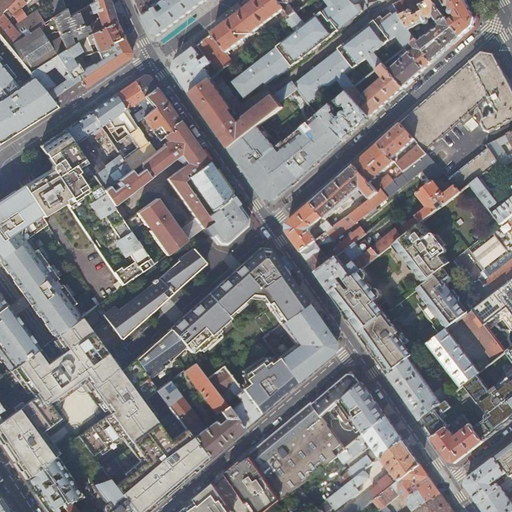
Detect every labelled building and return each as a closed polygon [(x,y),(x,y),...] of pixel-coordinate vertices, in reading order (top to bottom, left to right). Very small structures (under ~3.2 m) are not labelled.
[(0,38),(8,48),(45,22),(36,10),(12,27),(8,22),(28,3),(25,0),(14,0),(0,14),(0,38)] [(0,0),(0,14),(14,0),(0,0)] [(67,17),(64,10),(48,20),(45,22),(8,48),(29,73),(56,56),(76,43),(75,41),(116,23),(107,0),(92,0),(93,0),(94,2),(83,8),(77,12),(67,17)] [(51,0),(54,11),(45,15),(48,20),(64,10),(61,0),(51,0)] [(136,0),(143,16),(152,35),(159,36),(200,6),(207,0),(136,0)] [(291,15),(279,0),(256,0),(213,33),(229,54),(231,53),(229,50),(241,42),(243,44),(245,41),(244,40),(255,31),(256,33),(258,31),(257,29),(263,25),(264,27),(267,25),(266,23),(281,11),(287,19),(291,15)] [(326,0),(330,4),(306,23),(297,11),(291,15),(287,19),(297,31),(282,42),(231,81),(245,98),(265,83),(267,85),(333,34),(362,11),(356,5),(351,0),(326,0)] [(279,0),(291,15),(297,11),(301,8),(299,5),(294,9),(290,3),(294,0),(279,0)] [(403,0),(399,0),(393,3),(410,29),(423,22),(425,24),(427,24),(428,24),(429,23),(430,22),(430,19),(434,17),(436,20),(435,21),(437,24),(439,23),(439,26),(419,43),(432,62),(461,37),(448,20),(440,9),(433,0),(430,0),(420,5),(421,6),(423,8),(424,10),(415,15),(413,13),(412,11),(411,10),(410,11),(403,0)] [(465,0),(433,0),(440,9),(445,6),(449,6),(450,8),(449,9),(448,11),(449,13),(450,14),(452,16),(448,20),(461,37),(474,25),(475,18),(469,6),(465,0)] [(367,7),(368,7),(366,2),(356,5),(362,11),(367,7)] [(12,27),(36,10),(28,3),(8,22),(12,27)] [(410,29),(393,3),(388,6),(389,7),(394,14),(386,20),(383,16),(371,25),(344,45),(344,46),(294,83),(295,84),(299,88),(298,89),(310,104),(327,90),(339,81),(348,92),(349,92),(356,86),(347,75),(368,58),(377,70),(384,64),(385,64),(375,52),(397,35),(406,47),(408,45),(411,43),(416,39),(410,29)] [(472,4),(469,6),(475,18),(474,25),(480,20),(472,4)] [(75,41),(76,43),(83,57),(93,53),(90,46),(95,44),(98,51),(108,48),(107,45),(123,38),(116,23),(75,41)] [(173,69),(191,94),(211,78),(233,61),(229,54),(213,33),(197,45),(206,57),(201,62),(198,59),(202,56),(195,47),(175,62),(173,69)] [(107,45),(108,48),(98,51),(93,53),(83,57),(76,43),(56,56),(72,80),(77,77),(84,89),(130,59),(131,53),(123,38),(107,45)] [(419,43),(416,39),(411,43),(415,48),(413,51),(408,45),(406,47),(425,69),(432,62),(419,43)] [(404,87),(425,69),(406,47),(403,49),(407,54),(393,67),(388,61),(385,64),(384,64),(404,87)] [(491,131),(511,120),(511,88),(494,53),(482,51),(401,123),(426,151),(461,120),(465,124),(473,116),(470,113),(478,106),(484,119),(483,123),(487,130),(491,131)] [(77,77),(72,80),(56,56),(29,73),(32,77),(57,108),(84,89),(77,77)] [(349,92),(371,116),(404,87),(384,64),(377,70),(384,78),(379,81),(377,79),(372,84),(374,86),(364,95),(356,86),(349,92)] [(17,87),(0,65),(0,143),(16,133),(57,108),(32,77),(17,87)] [(144,75),(134,82),(145,96),(157,88),(149,76),(144,75)] [(294,92),(291,87),(289,84),(245,117),(245,120),(240,124),(231,110),(233,109),(211,78),(191,94),(229,149),(261,124),(283,106),(280,102),(294,92)] [(339,81),(327,90),(339,100),(348,92),(339,81)] [(134,82),(116,95),(136,125),(142,121),(144,119),(153,111),(144,100),(146,98),(145,96),(134,82)] [(157,88),(145,96),(146,98),(155,109),(153,111),(144,119),(159,140),(159,141),(160,141),(170,133),(171,134),(175,131),(173,127),(180,121),(157,88)] [(322,114),(345,140),(371,116),(349,92),(348,92),(339,100),(337,102),(341,107),(345,108),(347,106),(349,109),(348,112),(346,112),(344,113),(343,115),(342,117),(340,117),(336,113),(337,112),(337,109),(333,104),(322,114)] [(116,95),(90,112),(101,127),(109,122),(110,124),(114,122),(112,120),(117,117),(122,125),(114,131),(118,137),(126,132),(134,141),(144,135),(136,125),(116,95)] [(90,112),(64,129),(84,159),(86,163),(100,183),(104,190),(109,186),(118,180),(132,170),(124,160),(120,154),(104,165),(85,137),(92,132),(99,142),(107,135),(101,127),(90,112)] [(261,124),(229,149),(268,204),(296,183),(345,140),(322,114),(321,115),(319,114),(279,146),(261,124)] [(109,186),(104,190),(114,205),(118,202),(156,173),(157,175),(160,172),(159,171),(181,155),(187,164),(167,179),(199,224),(186,234),(189,239),(205,227),(212,222),(206,216),(199,206),(184,184),(182,181),(185,179),(187,178),(185,175),(187,173),(189,176),(209,162),(180,121),(173,127),(175,131),(171,134),(170,133),(160,141),(164,147),(156,153),(140,164),(143,169),(135,175),(132,170),(118,180),(122,185),(113,191),(109,186)] [(142,121),(136,125),(144,135),(144,136),(149,131),(142,121)] [(428,153),(426,151),(401,123),(378,143),(393,159),(408,145),(412,150),(397,164),(404,172),(428,153)] [(64,129),(40,145),(52,164),(51,166),(51,168),(52,169),(54,172),(65,189),(66,189),(71,196),(66,199),(72,207),(85,198),(83,195),(81,192),(87,188),(77,173),(79,172),(77,168),(75,165),(84,159),(64,129)] [(108,154),(99,142),(92,132),(85,137),(104,165),(120,154),(119,152),(116,148),(108,154)] [(511,132),(503,137),(506,143),(511,140),(511,142),(511,132)] [(114,146),(107,135),(99,142),(108,154),(116,148),(114,146)] [(144,135),(134,141),(140,148),(148,142),(144,136),(144,135)] [(159,140),(151,146),(156,153),(164,147),(160,141),(159,141),(159,140)] [(511,154),(508,156),(497,140),(487,145),(490,149),(499,163),(501,167),(511,161),(511,154)] [(148,142),(140,148),(124,160),(132,170),(140,164),(156,153),(151,146),(148,142)] [(393,159),(378,143),(355,164),(371,183),(395,161),(393,159)] [(499,163),(490,149),(451,179),(456,185),(462,192),(471,184),(482,176),(499,163)] [(437,163),(428,153),(404,172),(394,180),(379,192),(371,198),(340,222),(334,227),(327,233),(319,239),(302,252),(317,273),(356,242),(371,230),(369,228),(365,231),(361,226),(336,246),(337,249),(327,257),(318,244),(333,241),(368,214),(375,207),(389,197),(388,196),(408,181),(410,184),(437,163)] [(86,163),(84,159),(75,165),(77,168),(86,163)] [(232,196),(209,162),(189,176),(189,177),(206,201),(199,206),(206,216),(212,211),(227,201),(226,200),(232,196)] [(445,172),(437,163),(410,184),(418,193),(434,180),(445,172)] [(140,164),(132,170),(135,175),(143,169),(140,164)] [(371,183),(355,164),(312,202),(327,219),(341,206),(344,209),(346,209),(354,201),(352,197),(362,188),(371,198),(379,192),(374,187),(371,183)] [(52,169),(22,186),(23,187),(24,189),(54,172),(52,169)] [(54,172),(24,189),(42,216),(67,203),(65,200),(66,199),(71,196),(66,189),(65,189),(54,172)] [(379,192),(394,180),(389,174),(374,187),(379,192)] [(501,199),(482,176),(471,184),(490,209),(501,200),(501,199)] [(434,180),(418,193),(417,194),(427,207),(398,230),(397,228),(372,247),(366,239),(358,245),(356,242),(317,273),(331,293),(363,269),(392,246),(395,244),(421,223),(423,222),(462,192),(456,185),(445,194),(434,180)] [(114,272),(124,287),(131,281),(154,265),(132,231),(125,221),(123,219),(114,205),(104,190),(100,183),(89,191),(88,192),(94,201),(91,203),(102,219),(106,215),(121,238),(116,241),(126,257),(131,254),(136,261),(127,267),(126,266),(125,265),(123,266),(114,272)] [(24,189),(23,187),(0,201),(0,259),(56,337),(82,318),(73,306),(76,303),(62,284),(60,286),(56,281),(59,279),(29,238),(48,225),(42,216),(24,189)] [(212,222),(205,227),(217,244),(226,245),(247,226),(248,218),(232,196),(226,200),(227,201),(212,211),(206,216),(212,222)] [(511,198),(504,205),(494,213),(501,224),(511,215),(511,198)] [(150,231),(166,255),(186,241),(157,199),(125,221),(132,231),(145,222),(149,228),(150,228),(152,227),(153,228),(150,231)] [(504,205),(501,200),(490,209),(494,213),(504,205)] [(114,205),(123,219),(127,216),(118,202),(114,205)] [(327,219),(312,202),(288,223),(287,231),(302,252),(319,239),(317,236),(315,237),(310,231),(312,227),(321,219),(324,224),(321,225),(327,233),(334,227),(331,224),(327,219)] [(371,230),(383,221),(380,217),(370,225),(369,228),(371,230)] [(337,218),(331,224),(334,227),(340,222),(337,218)] [(432,233),(423,222),(421,223),(430,235),(432,233)] [(430,235),(421,223),(395,244),(403,254),(408,261),(408,266),(411,270),(415,270),(425,283),(445,268),(449,264),(443,256),(445,254),(446,253),(447,250),(435,234),(432,233),(430,235)] [(403,254),(395,244),(392,246),(399,254),(403,254)] [(115,306),(103,315),(106,319),(121,340),(206,263),(194,248),(179,259),(179,260),(121,313),(115,306)] [(261,248),(208,295),(226,315),(252,295),(261,297),(282,324),(308,304),(269,249),(261,248)] [(511,252),(483,275),(475,264),(471,267),(466,261),(468,259),(463,253),(455,260),(485,300),(507,283),(511,279),(511,252)] [(449,264),(451,263),(445,254),(443,256),(449,264)] [(445,268),(425,283),(418,289),(424,297),(425,297),(427,299),(421,304),(426,310),(426,309),(435,320),(434,321),(437,324),(436,325),(442,333),(448,329),(462,318),(469,312),(461,301),(461,297),(455,290),(453,292),(449,286),(450,285),(447,281),(452,277),(445,268)] [(363,269),(331,293),(360,335),(383,316),(374,304),(376,302),(381,298),(382,293),(378,288),(373,288),(370,290),(366,285),(363,282),(367,279),(367,274),(363,269)] [(372,280),(367,274),(367,279),(363,282),(366,285),(372,280)] [(485,300),(474,309),(487,326),(503,313),(511,325),(511,279),(507,283),(485,300)] [(0,355),(11,370),(40,349),(0,294),(0,355)] [(208,295),(136,360),(151,378),(153,376),(187,346),(191,350),(194,350),(198,347),(199,348),(220,330),(217,327),(229,318),(226,315),(208,295)] [(374,304),(383,316),(386,314),(376,302),(374,304)] [(308,304),(282,324),(296,344),(277,357),(296,383),(334,351),(335,342),(308,304)] [(487,326),(474,309),(469,312),(462,318),(495,361),(507,352),(505,349),(487,326)] [(383,316),(360,335),(361,336),(363,335),(372,347),(370,348),(389,375),(410,358),(414,355),(406,344),(410,341),(404,332),(400,332),(386,314),(383,316)] [(53,457),(55,456),(39,433),(59,419),(48,403),(84,378),(109,414),(79,436),(93,456),(120,437),(129,449),(115,459),(128,477),(116,487),(134,511),(144,511),(208,458),(179,419),(164,431),(140,398),(156,387),(136,360),(121,373),(106,353),(121,340),(106,319),(92,329),(83,317),(82,318),(56,337),(66,350),(50,362),(40,349),(11,370),(4,376),(20,398),(2,411),(7,417),(1,421),(0,421),(0,440),(25,478),(45,465),(46,464),(45,463),(48,461),(53,457)] [(448,329),(442,333),(429,344),(462,387),(467,383),(480,373),(481,372),(448,329)] [(265,358),(242,375),(248,384),(240,389),(259,414),(296,383),(277,357),(269,364),(265,358)] [(410,358),(389,375),(420,419),(441,403),(410,358)] [(223,366),(219,361),(214,365),(218,370),(223,366)] [(194,365),(158,390),(179,419),(208,458),(243,429),(230,412),(219,397),(206,380),(194,365)] [(466,413),(464,414),(466,417),(468,419),(484,441),(511,419),(511,366),(506,371),(508,373),(501,378),(503,381),(493,389),(480,373),(467,383),(480,401),(481,400),(490,412),(488,413),(487,416),(488,418),(476,427),(466,413)] [(224,367),(206,380),(219,397),(229,389),(235,397),(236,396),(241,401),(240,403),(239,402),(237,404),(238,405),(230,412),(243,429),(259,414),(240,389),(224,367)] [(355,377),(349,376),(313,405),(324,417),(362,386),(355,377)] [(364,385),(331,413),(336,419),(340,425),(342,427),(346,430),(349,430),(354,430),(356,429),(359,428),(365,435),(388,417),(364,385)] [(438,390),(445,400),(446,399),(452,395),(444,385),(438,390)] [(441,403),(420,419),(433,438),(448,426),(452,424),(464,414),(466,413),(465,412),(459,416),(454,409),(447,414),(445,411),(452,406),(446,399),(445,400),(441,403)] [(311,402),(249,455),(265,477),(282,501),(338,455),(347,448),(323,417),(313,404),(311,402)] [(464,414),(452,424),(454,427),(466,417),(464,414)] [(404,441),(388,417),(365,435),(347,448),(338,455),(345,464),(367,447),(365,443),(369,440),(382,458),(404,441)] [(448,426),(433,438),(450,462),(456,463),(484,441),(468,419),(465,421),(469,426),(455,436),(452,431),(448,426)] [(360,511),(375,501),(421,464),(404,441),(382,458),(392,471),(380,482),(380,483),(343,511),(360,511)] [(511,445),(496,457),(511,478),(511,477),(511,445)] [(249,455),(226,475),(252,511),(266,511),(281,501),(249,455)] [(339,479),(345,486),(365,470),(374,463),(368,455),(349,469),(350,470),(339,479)] [(80,497),(53,457),(48,461),(45,463),(46,464),(45,465),(25,478),(47,511),(56,511),(58,511),(64,507),(70,503),(71,502),(72,503),(80,497)] [(511,478),(496,457),(467,480),(467,485),(479,503),(500,487),(498,483),(494,486),(492,484),(503,476),(505,479),(507,482),(511,478)] [(421,464),(375,501),(380,509),(379,510),(380,511),(391,511),(392,511),(386,506),(402,494),(405,499),(402,501),(404,503),(407,501),(413,511),(417,508),(425,502),(442,493),(421,464)] [(345,486),(313,511),(327,511),(332,508),(335,511),(361,491),(360,490),(358,487),(360,485),(368,478),(369,475),(365,470),(345,486)] [(511,511),(511,477),(511,478),(507,482),(506,483),(500,487),(479,503),(484,511),(511,511)] [(134,511),(116,487),(115,486),(110,479),(108,481),(106,480),(95,483),(107,501),(104,503),(103,504),(102,506),(102,507),(102,510),(102,511),(134,511)] [(107,501),(95,483),(92,484),(104,503),(107,501)] [(214,485),(195,501),(202,511),(229,511),(227,507),(229,506),(214,485)] [(454,511),(442,493),(425,502),(417,508),(419,511),(454,511)] [(11,511),(0,495),(0,511),(11,511)] [(202,511),(195,501),(188,507),(188,508),(190,511),(202,511)] [(77,511),(70,503),(64,507),(66,511),(65,511),(58,511),(56,511),(77,511)]
